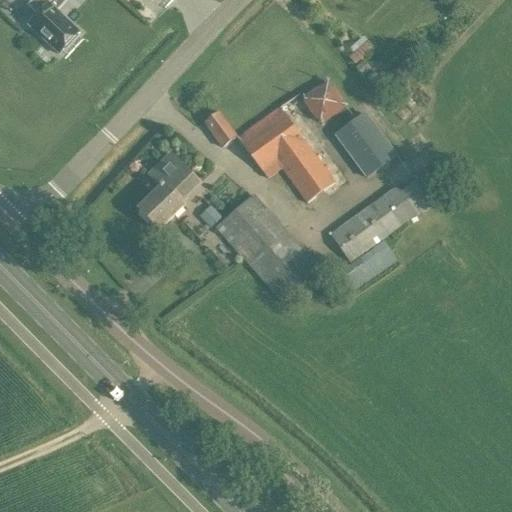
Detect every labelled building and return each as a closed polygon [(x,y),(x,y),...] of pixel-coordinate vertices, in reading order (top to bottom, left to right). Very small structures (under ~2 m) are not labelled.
[(66,1),(64,0),(35,0),(28,8),(38,17),(30,26),(60,55),(79,35),(56,12),(66,1)] [(371,70),(364,61),(355,68),(362,76),(371,70)] [(328,80),(301,100),(321,127),(349,107),(328,80)] [(335,185),(280,109),(237,139),(266,180),(282,169),(307,206),(335,185)] [(237,138),(218,113),(205,123),(223,148),(237,138)] [(397,157),(365,115),(336,136),(367,179),(397,157)] [(180,198),(196,181),(171,155),(149,176),(161,188),(139,210),(159,231),(186,205),(180,198)] [(434,204),(416,180),(400,192),(396,187),(330,236),(351,263),(416,216),(417,216),(434,204)] [(320,267),(253,195),(216,230),(283,301),(320,267)] [(215,227),(225,215),(212,205),(202,217),(215,227)] [(398,263),(386,243),(338,275),(351,295),(398,263)]
